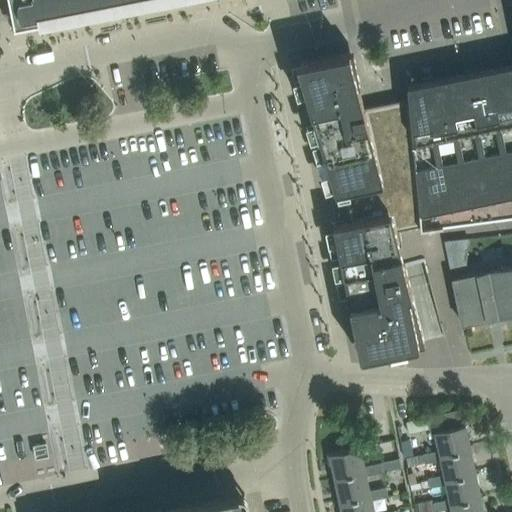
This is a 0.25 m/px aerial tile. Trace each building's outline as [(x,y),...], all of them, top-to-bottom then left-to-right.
[(9,0),(14,26),(148,0),(9,0)] [(300,61),(299,61),(306,95),(326,159),(373,150),(363,107),(363,106),(358,85),(361,84),(352,51),(349,51),(300,61)] [(373,150),(326,159),(335,191),(343,190),(349,220),(386,212),(393,247),(402,245),(399,229),(415,226),(420,225),(511,206),(511,62),(467,72),(407,84),(408,99),(363,107),(373,150)] [(343,221),(333,223),(340,260),(351,310),(360,355),(368,353),(419,343),(425,342),(412,293),(404,264),(404,263),(404,262),(397,263),(393,247),(386,212),(349,220),(343,221)] [(465,265),(468,238),(444,241),(450,268),(465,265)] [(511,312),(511,265),(452,278),(461,323),(511,312)] [(428,418),(429,418),(432,433),(435,432),(439,451),(407,458),(408,467),(440,460),(440,456),(471,450),(466,426),(461,427),(458,412),(459,412),(459,411),(428,418)] [(406,422),(408,433),(418,431),(416,420),(406,422)] [(46,443),(33,445),(35,458),(48,455),(46,443)] [(335,479),(366,472),(367,477),(383,473),(381,464),(365,467),(361,448),(330,454),(335,479)] [(443,474),(428,477),(429,487),(445,484),(445,480),(476,474),(471,450),(440,456),(440,460),(443,474)] [(386,489),(370,492),(367,477),(366,472),(335,479),(340,503),(371,497),(372,502),(388,499),(386,489)] [(436,511),(450,509),(449,505),(481,499),(476,474),(445,480),(445,484),(448,499),(433,503),(434,511),(436,511)] [(250,511),(248,498),(247,498),(247,497),(247,496),(247,495),(246,494),(245,493),(244,492),(243,492),(242,491),(241,491),(240,491),(239,491),(238,491),(219,495),(136,511),(250,511)] [(371,497),(340,503),(341,511),(374,511),(372,502),(371,497)] [(483,511),(481,499),(449,505),(450,509),(450,511),(483,511)]
